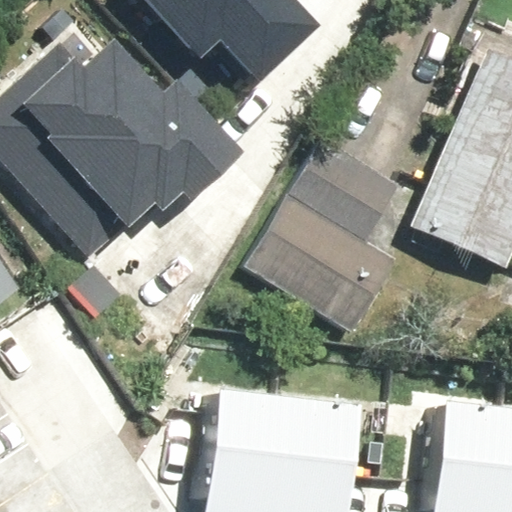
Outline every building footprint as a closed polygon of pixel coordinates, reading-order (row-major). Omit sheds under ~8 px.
[(129,0),(229,113),(303,48),(260,0),(129,0)] [(47,44),(0,85),(0,171),(79,260),(134,211),(139,217),(161,198),(169,207),(223,160),(156,85),(140,99),(92,45),(68,66),(47,44)] [(492,276),(511,228),(511,69),(470,52),(393,234),(492,276)] [(306,136),(229,257),(343,329),(387,259),(349,235),(381,184),(306,136)] [(0,246),(0,307),(28,289),(0,246)] [(256,511),(272,404),(197,394),(180,511),(256,511)] [(332,511),(347,414),(272,404),(256,511),(332,511)] [(490,511),(501,413),(428,405),(416,511),(490,511)] [(511,511),(511,413),(501,413),(490,511),(511,511)]
